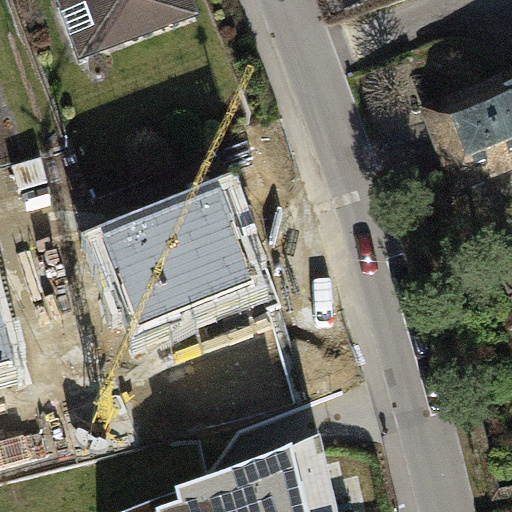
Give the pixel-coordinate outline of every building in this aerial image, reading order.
[(57,0),(81,62),(199,18),(192,0),(57,0)] [(511,84),(424,116),(430,131),(455,201),(511,181),(511,84)] [(215,205),(107,245),(142,339),(205,315),(211,331),(280,306),(257,245),(234,254),(215,205)] [(0,380),(14,377),(0,324),(0,380)] [(337,511),(324,448),(138,511),(337,511)]
